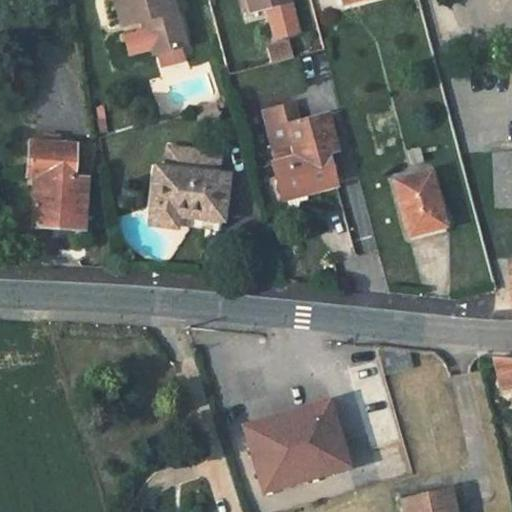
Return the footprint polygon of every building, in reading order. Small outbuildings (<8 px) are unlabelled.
[(158,54),(177,49),(184,47),(172,0),(113,0),(121,27),(143,21),(153,56),(158,54)] [(290,0),(246,0),(250,12),(290,1),(290,0)] [(267,47),(271,63),(291,58),(287,42),(267,47)] [(177,49),(158,54),(161,68),(181,63),(177,49)] [(218,118),(213,102),(195,108),(200,124),(218,118)] [(295,104),(265,112),(275,148),(291,144),(295,159),(335,149),(327,116),(299,123),(295,104)] [(26,176),(36,177),(85,181),(88,181),(90,146),(56,144),(57,138),(47,137),(46,143),(29,142),(26,176)] [(418,150),(408,152),(412,163),(421,161),(418,150)] [(494,209),(511,208),(511,153),(491,155),(494,209)] [(227,176),(156,168),(151,214),(153,219),(155,222),(159,225),(164,226),(167,226),(173,223),(175,220),(176,216),(222,221),(227,176)] [(431,171),(394,180),(408,238),(445,227),(431,171)] [(85,181),(36,177),(33,226),(82,229),(85,181)] [(135,188),(122,187),(121,199),(134,201),(135,188)] [(413,367),(410,349),(374,345),(383,375),(413,367)] [(511,359),(494,357),(502,391),(511,388),(511,359)] [(378,361),(348,369),(372,451),(401,443),(378,361)] [(327,402),(240,427),(259,492),(346,467),(327,402)] [(454,511),(450,490),(402,501),(404,511),(454,511)]
